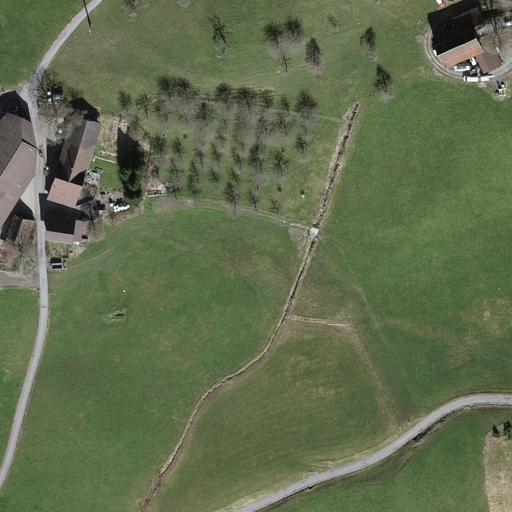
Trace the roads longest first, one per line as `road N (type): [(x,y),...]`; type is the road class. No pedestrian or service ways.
road 1 (unclassified): [(0,476),(42,336),(33,90),(71,25),(100,0)]
road 2 (unclassified): [(511,401),(448,407),(381,455),(244,511)]
road 3 (track): [(39,204),(71,209),(166,198),(303,226)]
road 4 (track): [(511,3),(475,1),(445,13),(427,36),(430,57),(461,77),(507,70),(511,62)]
